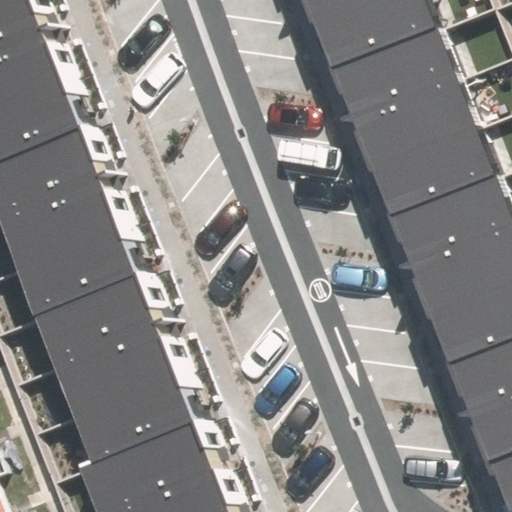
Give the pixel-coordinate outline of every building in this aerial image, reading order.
[(258,511),(57,0),(0,0),(0,211),(118,511),(258,511)] [(226,64),(203,0),(193,0),(138,21),(164,87),(226,64)] [(203,0),(226,64),(293,37),(278,0),(203,0)] [(328,0),(511,467),(511,144),(455,0),(328,0)] [(488,511),(313,71),(197,118),(353,511),(488,511)] [(0,511),(20,511),(0,457),(0,511)]
